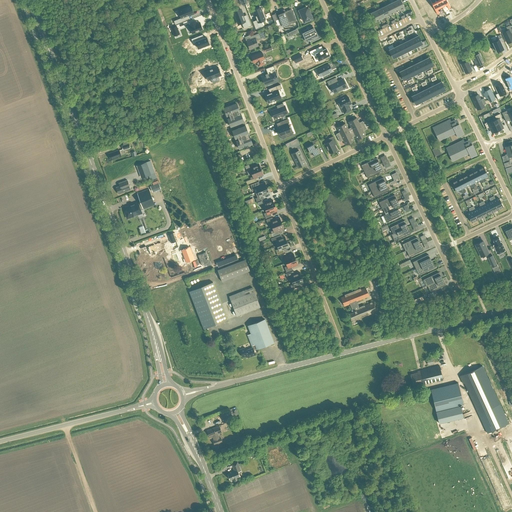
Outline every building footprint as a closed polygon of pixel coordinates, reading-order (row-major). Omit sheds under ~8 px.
[(400,0),(397,0),(395,1),(399,10),(404,7),(400,0)] [(439,0),(432,4),(435,10),(437,9),(442,7),(439,0)] [(395,1),(390,4),(394,12),(399,10),(395,1)] [(494,1),(488,6),(494,13),(490,16),(496,23),(502,18),(498,14),(502,10),(500,7),(500,6),(498,4),(497,4),(494,1)] [(390,4),(385,6),(389,14),(394,12),(390,4)] [(184,17),(189,15),(193,14),(190,6),(179,11),(181,18),(174,21),(175,24),(185,20),(184,17)] [(385,6),(380,8),(385,17),(389,14),(385,6)] [(303,9),(301,10),(300,7),(295,8),(298,16),(301,15),(303,21),(307,19),(308,20),(312,18),(308,9),(307,10),(306,7),(303,8),(303,9)] [(260,8),(253,11),(257,22),(253,23),(256,29),(263,26),(262,22),(261,22),(261,21),(265,19),(260,8)] [(380,8),(375,11),(380,19),(385,17),(380,8)] [(241,9),(233,12),(238,24),(242,22),(243,24),(242,24),(244,29),(251,26),(249,19),(245,21),(244,16),(241,9)] [(279,19),(283,27),(290,24),(289,23),(295,21),(291,10),(290,11),(289,10),(282,13),(281,10),(275,13),(275,14),(277,20),(279,19)] [(375,11),(371,13),(375,22),(380,19),(375,11)] [(488,27),(493,23),(488,18),(486,20),(481,14),(475,18),(482,27),(486,24),(488,27)] [(191,26),(189,26),(192,33),(202,29),(200,22),(197,23),(196,24),(195,22),(190,23),(191,26)] [(507,43),(511,40),(511,35),(510,33),(511,31),(511,30),(510,25),(506,26),(508,30),(502,32),(507,43)] [(177,26),(171,28),(174,36),(180,34),(177,26)] [(310,43),(320,38),(317,31),(315,33),(314,31),(314,30),(312,26),(303,30),(305,35),(307,34),(308,36),(307,36),(310,43)] [(251,36),(251,39),(246,41),(250,50),(253,48),(258,46),(256,41),(266,37),(263,31),(251,36)] [(200,35),(191,39),(192,43),(195,42),(198,49),(209,45),(206,37),(202,39),(200,35)] [(418,35),(413,38),(417,46),(422,44),(418,35)] [(413,38),(408,40),(413,48),(417,46),(413,38)] [(499,39),(492,42),(497,52),(503,49),(501,42),(499,39)] [(408,40),(404,43),(408,51),(413,48),(408,40)] [(404,43),(399,45),(403,53),(408,51),(404,43)] [(399,45),(394,48),(398,56),(403,53),(399,45)] [(321,46),(309,51),(311,56),(312,55),(315,54),(318,60),(320,60),(320,61),(323,59),(323,58),(329,55),(326,48),(322,50),(321,46)] [(394,48),(389,50),(393,58),(398,56),(394,48)] [(207,51),(196,55),(198,61),(202,60),(204,65),(215,61),(212,52),(208,54),(207,51)] [(264,59),(261,52),(251,56),(254,63),(257,62),(258,66),(264,64),(262,59),(264,59)] [(481,56),(479,52),(478,53),(478,52),(474,54),(473,53),(470,55),(473,60),(474,60),(477,66),(483,63),(480,57),(481,56)] [(300,53),(292,57),(295,62),(302,59),(300,53)] [(466,61),(461,64),(465,73),(472,70),(469,64),(471,62),(468,56),(465,58),(466,61)] [(429,57),(424,59),(428,68),(433,65),(429,57)] [(424,59),(419,62),(423,70),(428,68),(424,59)] [(419,62),(414,64),(418,72),(423,70),(419,62)] [(414,64),(409,67),(414,75),(418,72),(414,64)] [(265,75),(261,77),(264,84),(267,83),(267,85),(271,83),(271,81),(275,79),(275,77),(274,75),(273,72),(272,70),(275,69),(273,65),(266,68),(267,73),(265,74),(265,75)] [(320,77),(332,71),(329,65),(317,71),(320,77)] [(209,70),(204,72),(208,80),(211,79),(212,83),(220,80),(218,76),(221,75),(218,67),(212,69),(209,70)] [(409,67),(405,69),(409,77),(413,75),(409,67)] [(405,69),(400,72),(404,80),(409,77),(405,69)] [(334,93),(346,87),(343,79),(337,81),(335,77),(326,81),(329,86),(330,85),(334,93)] [(441,81),(436,84),(440,92),(445,89),(441,81)] [(267,96),(266,97),(268,103),(281,98),(278,90),(282,88),(280,84),(268,89),(270,93),(266,94),(267,96)] [(436,84),(431,86),(435,94),(440,92),(436,84)] [(502,85),(495,88),(499,94),(496,96),(498,101),(501,100),(500,98),(506,94),(502,85)] [(216,86),(206,89),(208,93),(213,91),(216,98),(228,94),(226,87),(217,90),(216,86)] [(431,86),(426,89),(431,97),(435,94),(431,86)] [(485,92),(483,93),(486,98),(488,98),(490,102),(495,99),(490,88),(485,91),(485,92)] [(426,89),(422,91),(426,99),(431,97),(426,89)] [(422,91),(417,94),(421,102),(426,99),(422,91)] [(417,94),(412,96),(416,104),(421,102),(417,94)] [(478,94),(471,97),(477,108),(484,105),(486,104),(483,98),(481,99),(478,94)] [(340,100),(338,101),(344,114),(351,110),(350,107),(349,107),(348,105),(351,103),(348,96),(344,98),(343,97),(340,99),(340,100)] [(277,108),(271,111),(274,118),(284,114),(282,108),(284,107),(283,103),(276,106),(277,108)] [(224,109),(227,116),(229,115),(230,118),(228,119),(231,127),(244,122),(241,114),(240,114),(239,112),(240,111),(237,104),(224,109)] [(496,119),(493,120),(497,130),(503,128),(500,122),(503,120),(500,114),(495,116),(496,119)] [(336,134),(340,142),(343,140),(346,145),(354,141),(352,137),(355,135),(357,139),(365,135),(363,130),(367,129),(363,121),(359,122),(357,118),(349,121),(351,127),(348,129),(345,123),(337,127),(340,132),(336,134)] [(277,127),(280,135),(281,135),(282,139),(289,136),(287,129),(290,128),(289,127),(288,123),(289,123),(288,119),(280,122),(281,125),(277,127)] [(439,140),(455,132),(457,136),(463,134),(459,124),(457,124),(455,120),(451,122),(450,119),(433,128),(439,140)] [(487,122),(484,123),(486,128),(489,127),(492,133),(497,130),(493,120),(487,123),(487,122)] [(238,138),(239,140),(236,141),(239,149),(252,144),(250,136),(248,137),(247,134),(248,133),(246,126),(232,131),(235,139),(238,138)] [(328,141),(325,143),(330,153),(337,150),(334,145),(332,140),(335,138),(333,135),(328,138),(330,141),(328,141)] [(299,144),(297,138),(289,142),(292,148),(299,144)] [(313,144),(307,147),(310,153),(312,152),(314,156),(320,153),(317,147),(320,145),(318,140),(314,142),(315,143),(313,144)] [(463,140),(446,148),(452,160),(469,153),(471,157),(477,154),(472,144),(471,145),(469,140),(464,142),(463,140)] [(441,154),(438,147),(432,149),(435,157),(441,154)] [(119,150),(109,154),(111,160),(121,156),(119,150)] [(298,151),(292,154),(299,167),(305,164),(298,151)] [(377,157),(361,165),(364,171),(380,164),(377,157)] [(146,162),(137,165),(141,178),(151,175),(155,173),(151,160),(146,162)] [(248,165),(245,166),(248,174),(252,173),(261,169),(259,164),(249,167),(248,165)] [(380,164),(364,171),(367,178),(383,171),(380,164)] [(483,166),(478,169),(484,181),(484,182),(486,181),(486,180),(484,177),(488,176),(483,166)] [(253,176),(250,177),(251,180),(254,179),(263,175),(261,169),(252,173),(253,176)] [(478,169),(472,172),(477,181),(480,180),(481,182),(482,183),(484,182),(484,181),(478,169)] [(472,172),(467,174),(473,186),(474,187),(476,186),(476,185),(474,183),(477,181),(472,172)] [(467,174),(462,177),(467,186),(470,185),(471,187),(471,188),(474,187),(473,186),(467,174)] [(383,177),(368,184),(372,191),(381,186),(386,184),(383,177)] [(462,177),(457,179),(463,191),(463,192),(466,191),(464,188),(467,186),(462,177)] [(457,179),(452,182),(457,191),(459,190),(461,193),(463,192),(463,191),(457,179)] [(119,183),(120,186),(116,187),(118,194),(130,190),(127,180),(119,183)] [(258,181),(250,184),(252,190),(256,188),(257,191),(255,192),(267,188),(265,182),(259,184),(258,181)] [(159,183),(151,186),(153,192),(161,189),(159,183)] [(381,186),(372,191),(375,197),(389,190),(386,184),(381,186)] [(267,188),(255,192),(257,197),(255,198),(257,201),(264,199),(262,196),(269,193),(267,188)] [(149,190),(138,194),(141,202),(138,203),(138,202),(126,207),(127,212),(126,214),(127,217),(129,218),(133,216),(134,215),(135,216),(137,215),(137,214),(137,213),(141,212),(141,211),(141,210),(144,209),(155,205),(149,190)] [(390,197),(379,202),(382,208),(383,208),(397,201),(394,194),(390,197)] [(494,196),(491,197),(498,210),(503,207),(498,197),(495,199),(494,196)] [(491,201),(488,202),(493,212),(498,210),(491,197),(489,198),(491,201)] [(263,203),(260,204),(261,207),(264,206),(265,209),(275,205),(272,200),(263,203)] [(397,201),(383,208),(386,214),(398,209),(400,207),(397,201)] [(483,201),(481,202),(487,215),(493,212),(488,202),(485,204),(483,201)] [(480,206),(478,208),(482,217),(487,215),(481,202),(479,203),(480,206)] [(266,212),(264,213),(266,218),(271,216),(270,213),(277,211),(275,205),(265,209),(266,212)] [(473,206),(471,207),(477,220),(482,217),(478,208),(475,209),(473,206)] [(470,211),(467,213),(472,223),(477,220),(471,207),(469,208),(470,211)] [(386,214),(383,216),(386,222),(401,215),(398,209),(386,214)] [(272,217),(266,220),(268,225),(271,224),(272,227),(282,223),(279,218),(273,220),(272,217)] [(404,220),(390,227),(393,234),(403,229),(407,227),(404,220)] [(278,231),(284,229),(282,223),(272,227),(273,230),(270,231),(271,234),(272,236),(279,234),(278,231)] [(393,234),(391,234),(394,241),(395,241),(411,233),(407,227),(403,229),(393,234)] [(173,233),(168,235),(171,243),(176,241),(173,233)] [(167,235),(161,237),(164,246),(170,244),(167,235)] [(278,235),(271,238),(273,244),(276,243),(277,246),(287,242),(284,236),(279,238),(278,235)] [(417,237),(402,244),(406,251),(407,251),(420,244),(417,237)] [(494,245),(493,246),(497,254),(506,250),(502,241),(501,242),(499,238),(493,241),(495,244),(494,245)] [(189,241),(181,243),(186,257),(194,254),(189,241)] [(481,253),(482,256),(489,253),(483,241),(475,245),(479,254),(481,253)] [(278,249),(275,250),(277,255),(284,252),(283,250),(289,247),(287,242),(277,246),(278,249)] [(160,243),(142,249),(145,257),(155,254),(163,252),(162,250),(163,250),(161,244),(160,245),(160,243)] [(420,244),(407,251),(409,257),(419,252),(423,250),(420,244)] [(293,253),(284,257),(286,263),(295,259),(293,253)] [(428,254),(413,262),(416,268),(431,261),(428,254)] [(493,255),(487,258),(492,267),(498,265),(493,255)] [(218,270),(222,281),(250,271),(245,259),(218,270)] [(287,266),(284,267),(285,269),(286,272),(293,270),(292,267),(297,265),(295,259),(286,263),(287,266)] [(431,261),(416,268),(419,275),(434,267),(431,261)] [(290,275),(287,276),(288,279),(291,278),(292,281),(301,277),(299,272),(290,275)] [(439,272),(423,280),(426,286),(427,286),(442,279),(439,272)] [(293,284),(290,285),(291,287),(294,286),(303,283),(301,277),(292,281),(293,284)] [(442,279),(427,286),(430,292),(445,285),(442,279)] [(189,291),(204,329),(227,320),(213,282),(189,291)] [(253,287),(249,289),(229,296),(236,316),(260,307),(253,287)] [(348,314),(351,322),(373,313),(372,312),(374,312),(375,313),(378,311),(374,301),(359,307),(357,301),(369,296),(367,291),(365,288),(361,290),(360,288),(344,294),(345,296),(341,298),(344,306),(350,304),(353,312),(348,314)] [(242,357),(246,355),(247,356),(254,354),(253,349),(273,342),(264,319),(247,325),(250,334),(248,335),(252,345),(251,345),(252,347),(246,350),(245,348),(240,350),(242,357)] [(443,380),(440,365),(420,370),(420,371),(417,371),(418,373),(411,374),(413,380),(412,381),(413,384),(414,384),(414,385),(422,383),(422,385),(443,380)] [(487,433),(509,423),(500,404),(482,366),(461,376),(478,414),(487,433)] [(463,405),(460,392),(458,383),(431,390),(436,412),(463,405)] [(231,411),(221,414),(224,422),(234,418),(231,411)] [(209,436),(210,438),(212,437),(214,440),(212,441),(214,445),(222,442),(220,438),(219,438),(217,434),(221,432),(219,426),(209,430),(209,431),(207,431),(209,436)] [(234,470),(234,471),(227,474),(229,480),(233,479),(234,482),(238,481),(237,478),(240,477),(237,471),(240,470),(237,462),(232,464),(234,470)]
